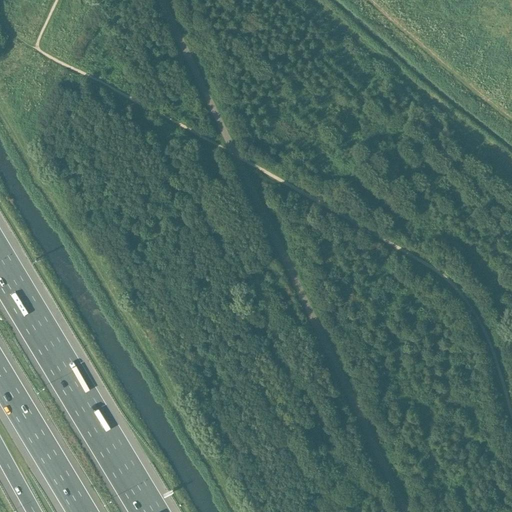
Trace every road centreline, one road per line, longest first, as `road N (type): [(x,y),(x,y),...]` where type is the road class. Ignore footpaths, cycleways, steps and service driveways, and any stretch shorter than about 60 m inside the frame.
road 1 (motorway): [(149,511),(0,263)]
road 2 (motorway): [(0,378),(80,511)]
